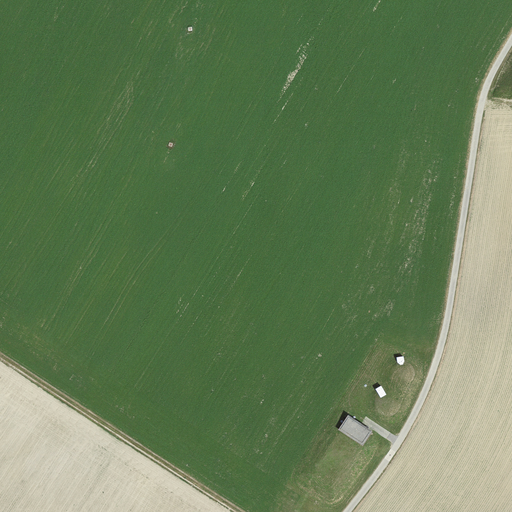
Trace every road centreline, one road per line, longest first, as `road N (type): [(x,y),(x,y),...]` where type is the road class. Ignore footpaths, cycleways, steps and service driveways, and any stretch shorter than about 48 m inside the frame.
road 1 (track): [(346,511),(421,401),(447,337),(484,100),(511,39)]
road 2 (track): [(239,511),(0,354)]
